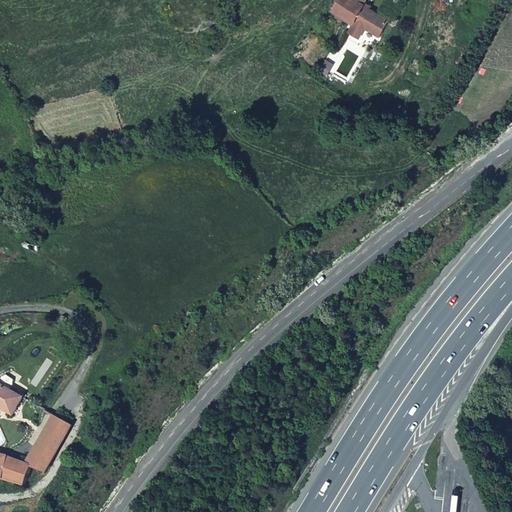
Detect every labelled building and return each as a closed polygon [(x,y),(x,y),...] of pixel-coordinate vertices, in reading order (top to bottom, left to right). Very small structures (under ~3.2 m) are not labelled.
[(389,19),(369,8),(370,6),(365,3),(366,0),(336,0),(330,11),(352,24),(348,32),(358,38),(364,28),(379,36),(389,19)] [(327,76),(333,64),(324,59),(317,70),(327,76)] [(0,389),(0,413),(15,420),(25,402),(0,389)] [(58,419),(41,450),(57,459),(74,427),(58,419)] [(12,462),(0,459),(0,488),(25,494),(34,473),(47,478),(57,459),(41,450),(32,469),(12,462)]
